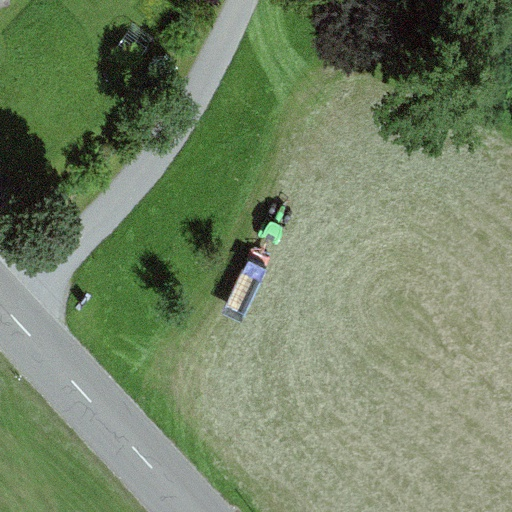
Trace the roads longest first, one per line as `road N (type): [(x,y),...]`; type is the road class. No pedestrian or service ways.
road 1 (track): [(11,316),(158,154),(242,0)]
road 2 (tertiary): [(0,303),(191,511)]
